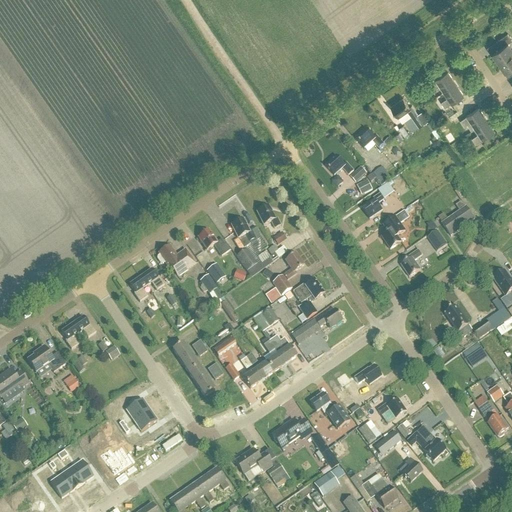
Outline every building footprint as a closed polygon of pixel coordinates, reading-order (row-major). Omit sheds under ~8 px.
[(493,52),(499,62),(511,53),(511,48),(508,42),(511,39),(508,33),(496,41),(501,47),(494,52),(493,52)] [(493,39),(487,43),(490,49),(496,45),(493,39)] [(511,53),(499,62),(506,72),(507,71),(506,71),(511,67),(511,53)] [(439,86),(443,92),(456,84),(448,72),(435,80),(436,81),(430,85),(434,90),(439,86)] [(442,102),(445,107),(451,103),(451,104),(464,96),(456,84),(443,92),(447,98),(442,102)] [(408,110),(413,118),(418,115),(412,105),(410,106),(403,97),(391,106),(398,117),(408,110)] [(486,121),(482,124),(487,130),(491,127),(486,121)] [(403,125),(399,128),(405,137),(409,134),(403,125)] [(379,151),(383,156),(389,150),(385,145),(384,146),(377,138),(375,139),(367,131),(356,141),(365,151),(373,143),(379,150),(379,151)] [(344,167),(337,158),(326,168),(334,178),(343,170),(349,177),(354,173),(346,165),(344,167)] [(475,199),(511,178),(511,166),(469,190),(475,199)] [(362,169),(351,179),(356,185),(367,175),(362,169)] [(379,186),(381,189),(391,181),(383,169),(368,179),(371,184),(375,182),(379,187),(379,186)] [(378,191),(384,200),(395,193),(391,188),(394,185),(391,182),(378,191)] [(357,188),(362,197),(373,192),(368,183),(357,188)] [(380,196),(374,201),(375,202),(362,211),(370,221),(383,212),(378,205),(384,201),(380,196)] [(280,228),(277,220),(275,221),(268,208),(257,214),(264,228),(271,224),(274,231),(280,228)] [(382,239),(391,252),(401,244),(397,239),(405,233),(401,227),(411,220),(408,216),(415,212),(412,208),(384,227),(389,235),(382,239)] [(255,241),(251,234),(249,234),(243,221),(231,227),(238,241),(245,237),(249,244),(255,241)] [(207,253),(214,248),(221,259),(230,253),(222,241),(217,245),(209,232),(198,240),(207,253)] [(438,234),(428,241),(437,254),(447,247),(438,234)] [(279,236),(273,240),(278,248),(284,243),(279,236)] [(272,257),(275,255),(279,260),(287,254),(283,249),(278,252),(275,247),(268,252),(272,257)] [(169,249),(160,256),(172,272),(173,271),(178,278),(195,266),(186,253),(177,260),(169,249)] [(236,258),(246,272),(257,265),(247,250),(236,258)] [(256,258),(261,265),(270,259),(264,252),(256,258)] [(401,267),(410,280),(421,272),(414,263),(422,257),(419,253),(409,259),(411,261),(401,267)] [(283,277),(287,282),(296,276),(295,274),(304,268),(295,255),(284,262),(291,272),(283,277)] [(215,267),(207,273),(216,286),(224,280),(215,267)] [(236,271),(233,279),(243,284),(246,276),(236,271)] [(261,277),(268,281),(272,275),(266,271),(261,277)] [(141,279),(147,288),(153,284),(158,291),(164,287),(159,279),(158,280),(152,272),(141,279)] [(511,282),(505,273),(493,281),(506,299),(511,296),(511,297),(511,282)] [(208,276),(200,282),(217,308),(225,302),(208,276)] [(135,296),(140,304),(146,299),(141,292),(147,288),(141,279),(130,287),(136,295),(135,296)] [(282,279),(272,285),(282,298),(291,292),(282,279)] [(304,286),(292,294),(298,302),(303,298),(306,302),(311,298),(314,302),(324,296),(314,282),(305,288),(304,286)] [(275,291),(265,297),(271,306),(281,299),(275,291)] [(167,300),(173,308),(177,305),(171,297),(167,300)] [(499,314),(486,323),(493,332),(511,320),(504,310),(498,301),(493,305),(499,314)] [(193,312),(201,314),(203,304),(196,302),(193,312)] [(316,314),(309,305),(299,312),(306,322),(316,314)] [(449,314),(445,317),(458,336),(470,327),(457,308),(453,310),(452,308),(447,311),(449,314)] [(147,313),(152,321),(157,317),(152,310),(147,313)] [(270,310),(261,316),(269,328),(278,322),(270,310)] [(323,336),(330,331),(342,323),(335,312),(329,316),(329,315),(315,324),(319,330),(323,336)] [(72,327),(78,336),(84,332),(89,339),(95,335),(90,327),(89,327),(84,319),(72,327)] [(296,344),(319,328),(315,324),(314,322),(291,337),(296,344)] [(486,323),(473,332),(480,341),(493,332),(486,323)] [(66,343),(72,351),(77,347),(72,340),(78,336),(72,327),(61,335),(67,343),(66,343)] [(506,335),(501,328),(497,331),(502,338),(506,335)] [(278,357),(285,367),(297,359),(284,340),(280,343),(277,338),(269,343),(269,344),(274,352),(278,357)] [(230,339),(212,351),(217,358),(235,346),(230,339)] [(431,340),(426,343),(431,350),(436,346),(431,340)] [(189,342),(173,353),(180,363),(196,352),(189,342)] [(269,355),(274,352),(269,344),(264,348),(269,355)] [(105,353),(112,363),(120,358),(114,349),(108,353),(103,345),(98,348),(103,355),(105,353)] [(483,352),(478,346),(463,356),(468,363),(483,352)] [(36,375),(48,367),(54,375),(66,367),(58,355),(51,359),(44,349),(38,353),(39,355),(28,362),(36,375)] [(439,349),(434,353),(439,360),(445,356),(439,349)] [(196,352),(180,363),(187,374),(204,363),(196,352)] [(258,364),(252,356),(240,363),(246,372),(258,364)] [(266,365),(273,375),(285,367),(278,357),(266,365)] [(445,367),(450,375),(465,365),(459,357),(445,367)] [(88,365),(83,358),(73,366),(78,373),(84,369),(83,368),(88,365)] [(231,365),(224,370),(233,383),(239,378),(231,365)] [(255,373),(262,383),(273,375),(266,365),(255,373)] [(359,386),(365,382),(369,387),(381,379),(374,368),(365,374),(365,373),(354,380),(359,386)] [(0,399),(1,400),(5,406),(25,393),(22,389),(28,385),(21,374),(15,378),(10,372),(0,379),(0,399)] [(243,381),(250,391),(262,383),(255,373),(243,381)] [(341,386),(351,379),(347,375),(338,381),(341,386)] [(80,387),(76,380),(67,386),(72,393),(80,387)] [(497,390),(488,396),(494,404),(503,398),(497,390)] [(324,415),(325,415),(337,432),(350,423),(339,408),(333,411),(323,396),(310,405),(317,414),(321,411),(324,415)] [(481,407),(490,402),(487,397),(478,401),(481,407)] [(142,402),(126,413),(133,423),(149,412),(142,402)] [(388,408),(387,406),(377,412),(381,417),(388,412),(395,422),(406,414),(397,402),(388,408)] [(489,426),(498,440),(509,433),(499,419),(498,419),(494,413),(495,413),(489,405),(479,412),(485,420),(485,419),(490,426),(489,426)] [(349,413),(352,416),(359,411),(357,407),(349,413)] [(149,412),(133,423),(141,434),(157,423),(149,412)] [(363,417),(360,412),(355,416),(358,421),(363,417)] [(21,422),(13,427),(18,435),(26,430),(21,422)] [(272,438),(281,451),(299,439),(301,441),(312,434),(303,422),(297,427),(293,422),(286,427),(272,438)] [(410,436),(401,426),(395,432),(404,441),(410,436)] [(366,428),(359,433),(369,446),(376,441),(366,428)] [(423,428),(416,435),(421,441),(429,434),(423,428)] [(395,435),(383,444),(389,453),(402,443),(395,435)] [(423,454),(433,464),(445,452),(436,443),(429,449),(415,435),(407,443),(412,448),(416,444),(424,453),(423,454)] [(330,452),(320,437),(312,442),(322,457),(330,452)] [(112,455),(123,471),(132,465),(121,449),(112,455)] [(258,459),(253,452),(235,464),(243,476),(257,467),(262,474),(273,467),(265,455),(258,459)] [(114,477),(123,471),(112,455),(103,461),(114,477)] [(410,460),(405,465),(409,470),(402,476),(410,485),(422,474),(410,460)] [(79,465),(68,473),(79,489),(90,481),(79,465)] [(209,465),(199,473),(210,489),(221,481),(209,465)] [(285,477),(278,467),(266,475),(273,485),(285,477)] [(68,473),(58,480),(69,496),(79,489),(68,473)] [(199,473),(188,480),(200,496),(210,489),(199,473)] [(330,475),(314,486),(323,499),(340,488),(330,475)] [(357,478),(351,482),(357,492),(362,488),(363,487),(357,478)] [(58,480),(47,487),(58,503),(69,496),(58,480)] [(188,480),(178,487),(189,503),(200,496),(188,480)] [(0,484),(0,486),(3,491),(9,486),(5,481),(0,484)] [(376,498),(384,510),(397,501),(389,489),(388,489),(382,481),(371,488),(377,497),(376,498)] [(362,488),(357,492),(366,504),(376,498),(377,497),(371,488),(368,484),(363,487),(362,488)] [(171,511),(162,498),(153,504),(157,511),(171,511)] [(27,506),(31,511),(45,511),(37,499),(27,506)] [(361,511),(352,499),(343,505),(347,511),(361,511)] [(336,502),(332,504),(337,511),(338,511),(341,510),(336,502)]
